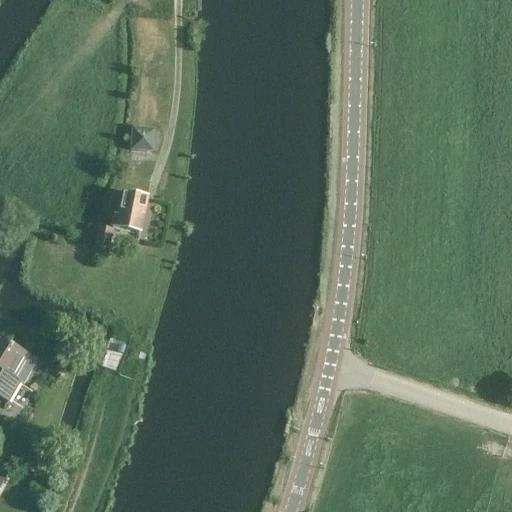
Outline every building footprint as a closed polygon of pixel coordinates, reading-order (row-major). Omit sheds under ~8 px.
[(153,152),(155,129),(132,128),(130,151),(153,152)] [(123,194),(119,217),(114,216),(112,226),(140,231),(146,198),(123,194)] [(108,251),(113,230),(98,227),(94,248),(108,251)] [(0,397),(8,402),(20,381),(15,378),(28,355),(0,339),(0,397)] [(117,344),(114,352),(122,355),(125,347),(117,344)]
